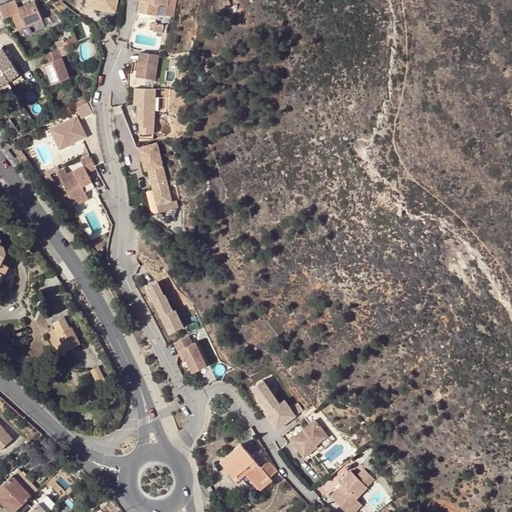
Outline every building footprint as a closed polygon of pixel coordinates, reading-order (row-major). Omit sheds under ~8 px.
[(88,0),(87,6),(115,12),(117,0),(88,0)] [(159,4),(167,6),(168,0),(144,0),(144,2),(140,1),(138,12),(156,16),(159,4)] [(168,0),(167,6),(165,15),(174,17),(177,0),(168,0)] [(35,2),(19,9),(15,1),(0,7),(0,9),(4,19),(19,13),(21,17),(13,20),(18,30),(42,20),(35,2)] [(154,28),(153,31),(163,33),(164,24),(158,23),(158,22),(155,21),(154,24),(154,28)] [(57,44),(60,51),(68,48),(64,41),(57,44)] [(3,48),(0,49),(0,86),(19,74),(3,48)] [(47,67),(56,87),(73,79),(60,51),(46,57),(50,66),(47,67)] [(140,51),(136,76),(154,79),(158,54),(140,51)] [(153,133),(155,88),(135,87),(134,104),(138,104),(138,117),(140,117),(140,132),(153,133)] [(89,102),(80,107),(84,116),(94,112),(89,102)] [(77,118),(50,130),(60,150),(86,138),(77,118)] [(157,204),(171,200),(157,142),(140,146),(145,169),(148,168),(157,204)] [(65,168),(58,172),(72,200),(86,193),(95,188),(88,173),(97,169),(90,156),(81,160),(84,167),(68,174),(65,168)] [(86,193),(72,200),(75,207),(89,200),(86,193)] [(0,283),(8,267),(5,265),(1,263),(4,257),(6,252),(4,246),(0,243),(0,241),(1,240),(0,239),(0,283)] [(4,257),(1,263),(5,265),(9,259),(4,257)] [(157,282),(147,287),(170,334),(184,327),(175,310),(173,311),(165,295),(163,295),(157,282)] [(55,334),(64,352),(81,344),(72,325),(70,326),(64,315),(51,322),(57,333),(55,334)] [(188,355),(185,357),(193,372),(206,366),(195,342),(192,343),(188,335),(174,342),(178,350),(184,347),(188,355)] [(184,347),(178,350),(182,358),(185,357),(188,355),(184,347)] [(90,370),(97,387),(106,383),(98,366),(90,370)] [(284,400),(279,404),(263,381),(252,388),(259,398),(262,403),(266,409),(268,411),(266,413),(277,429),(295,416),(284,400)] [(298,414),(303,410),(298,403),(293,407),(298,414)] [(329,437),(317,422),(292,441),(306,458),(318,448),(317,447),(329,437)] [(0,450),(12,440),(0,425),(0,450)] [(246,475),(258,488),(278,471),(269,460),(261,467),(241,444),(221,462),(235,477),(236,476),(240,480),(246,475)] [(5,463),(12,470),(15,467),(8,460),(5,463)] [(12,475),(21,485),(27,480),(18,471),(12,475)] [(369,489),(353,472),(341,484),(343,486),(333,497),(346,511),(358,500),(369,489)] [(11,475),(0,485),(0,500),(2,503),(21,485),(12,475),(11,475)] [(27,480),(21,485),(31,496),(37,491),(27,480)] [(2,503),(10,511),(12,511),(31,496),(21,485),(2,503)] [(44,498),(38,503),(46,511),(49,511),(53,508),(44,498)] [(346,511),(347,511),(357,511),(364,506),(358,500),(346,511)] [(46,511),(38,503),(28,511),(46,511)]
